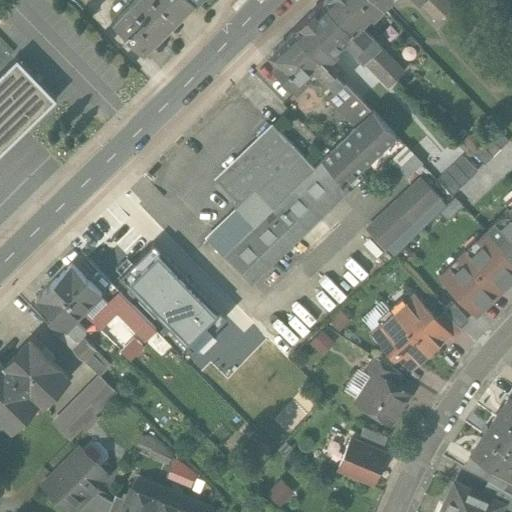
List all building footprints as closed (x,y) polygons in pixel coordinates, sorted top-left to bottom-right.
[(192,0),(137,0),(114,23),(144,53),(195,3),(192,0)] [(374,0),(325,0),(324,2),(374,54),(381,47),(360,25),(370,16),(373,19),(383,9),(374,0)] [(423,0),(374,0),(383,9),(391,0),(414,0),(419,4),(423,0)] [(445,16),(429,0),(423,0),(419,4),(437,23),(445,16)] [(453,8),(445,0),(429,0),(445,16),(453,8)] [(374,54),(324,2),(293,32),(326,64),(337,53),(335,50),(344,41),(365,62),(374,54)] [(293,32),(274,50),(274,59),(278,63),(273,67),(297,92),(308,81),(305,78),(315,69),(335,90),(336,91),(344,83),(326,64),(293,32)] [(405,71),(381,47),(374,54),(397,79),(405,71)] [(397,79),(374,54),(365,62),(389,87),(397,79)] [(0,74),(0,154),(56,100),(17,59),(0,74)] [(372,112),(344,83),(336,91),(335,90),(327,97),(356,127),(372,112)] [(394,135),(372,112),(356,127),(354,129),(376,153),(394,135)] [(493,126),(469,150),(484,166),(508,142),(493,126)] [(314,168),(274,127),(218,181),(237,200),(236,208),(238,210),(207,239),(251,284),(350,188),(323,160),(314,168)] [(354,129),(323,160),(350,188),(364,174),(359,169),(376,153),(354,129)] [(422,164),(412,154),(400,165),(410,176),(422,164)] [(462,156),(437,180),(452,196),(477,172),(462,156)] [(421,180),(368,229),(386,248),(438,198),(421,180)] [(454,198),(438,214),(446,222),(462,207),(454,198)] [(511,204),(504,212),(510,218),(499,228),(496,224),(487,232),(511,258),(511,204)] [(511,258),(487,232),(478,240),(481,244),(471,255),(465,249),(457,257),(462,263),(454,271),(450,266),(440,276),(475,312),(495,294),(492,291),(498,286),(500,289),(511,278),(511,258)] [(101,293),(71,263),(52,282),(81,312),(101,293)] [(213,320),(168,274),(145,297),(172,324),(168,327),(183,342),(186,339),(189,343),(193,339),(199,345),(211,333),(208,330),(216,324),(213,321),(213,320)] [(316,317),(338,296),(320,277),(298,298),(316,317)] [(81,312),(52,282),(36,298),(76,339),(85,330),(75,319),(81,312)] [(139,314),(118,293),(108,303),(114,309),(113,309),(128,325),(139,314)] [(436,321),(414,296),(393,315),(429,354),(448,337),(449,336),(436,321)] [(467,321),(453,305),(444,313),(445,313),(458,329),(467,321)] [(290,308),(276,322),(294,341),(308,327),(290,308)] [(458,329),(445,313),(436,321),(449,336),(448,337),(451,340),(461,331),(458,329)] [(429,354),(393,315),(372,334),(389,353),(393,353),(398,358),(409,359),(415,366),(429,354)] [(84,338),(72,349),(84,360),(95,349),(84,338)] [(4,366),(30,393),(49,375),(56,382),(64,375),(29,341),(4,366)] [(400,376),(375,359),(367,371),(374,376),(375,375),(393,387),(400,376)] [(0,362),(0,419),(10,429),(38,401),(30,393),(4,366),(0,362)] [(393,387),(375,375),(374,376),(356,402),(364,407),(364,413),(368,416),(374,414),(390,424),(408,397),(393,387)] [(101,378),(55,423),(71,438),(81,428),(84,431),(119,397),(101,378)] [(511,404),(508,402),(495,419),(511,431),(511,404)] [(511,431),(495,419),(483,437),(511,457),(511,431)] [(511,479),(511,457),(483,437),(471,456),(510,482),(511,479)] [(337,468),(372,484),(385,456),(349,440),(337,468)] [(41,485),(67,511),(69,511),(107,475),(81,449),(63,468),(60,465),(41,485)] [(511,511),(511,497),(488,484),(480,498),(502,508),(502,510),(507,511),(511,511)] [(443,511),(500,511),(502,510),(502,508),(480,498),(455,487),(443,511)] [(150,511),(156,499),(131,488),(126,500),(121,511),(150,511)] [(115,495),(107,511),(121,511),(126,500),(115,495)] [(150,511),(181,511),(182,510),(156,499),(150,511)]
